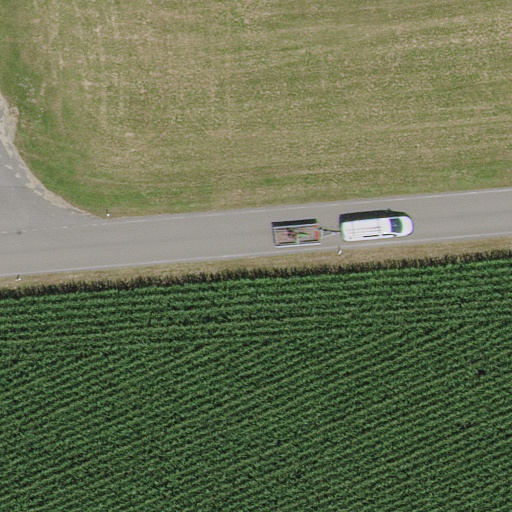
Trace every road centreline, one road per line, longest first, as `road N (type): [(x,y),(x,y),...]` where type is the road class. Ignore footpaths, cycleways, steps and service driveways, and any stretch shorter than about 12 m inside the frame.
road 1 (unclassified): [(511,202),(22,248)]
road 2 (unclassified): [(0,113),(22,248)]
